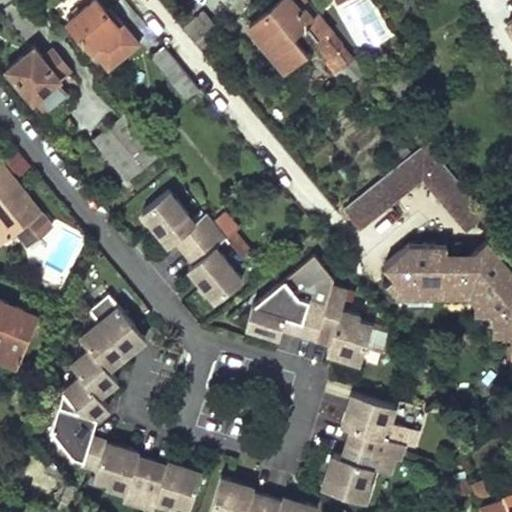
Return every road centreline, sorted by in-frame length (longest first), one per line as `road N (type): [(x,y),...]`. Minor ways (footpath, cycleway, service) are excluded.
road 1 (residential): [(0,106),(200,346)]
road 2 (residential): [(200,346),(304,377),(282,450),(180,418)]
